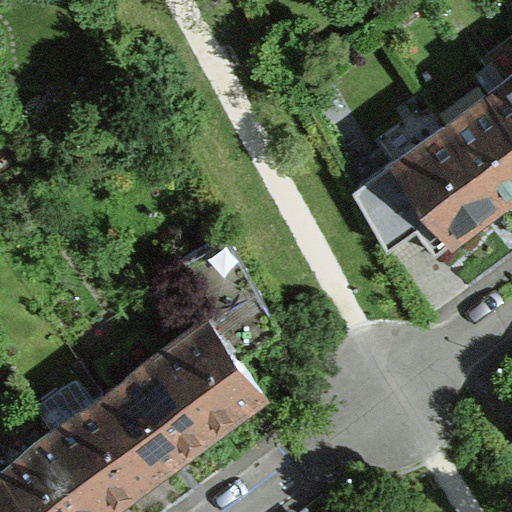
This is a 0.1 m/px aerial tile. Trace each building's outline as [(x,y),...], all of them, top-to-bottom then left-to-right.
[(511,66),(500,50),(488,59),(486,61),(499,78),(488,86),(511,118),(511,66)] [(511,178),(511,118),(488,86),(446,117),(499,188),(500,187),(510,180),(511,178)] [(423,230),(435,246),(454,232),(505,194),(500,187),(499,188),(446,117),(355,185),(393,252),(423,230)] [(155,351),(211,426),(224,416),(264,387),(208,312),(155,351)] [(104,389),(160,464),(171,455),(211,426),(155,351),(104,389)] [(53,427),(108,502),(121,492),(160,464),(104,389),(53,427)] [(53,427),(1,465),(36,511),(95,511),(108,502),(53,427)] [(0,465),(0,511),(36,511),(1,465),(0,465)]
